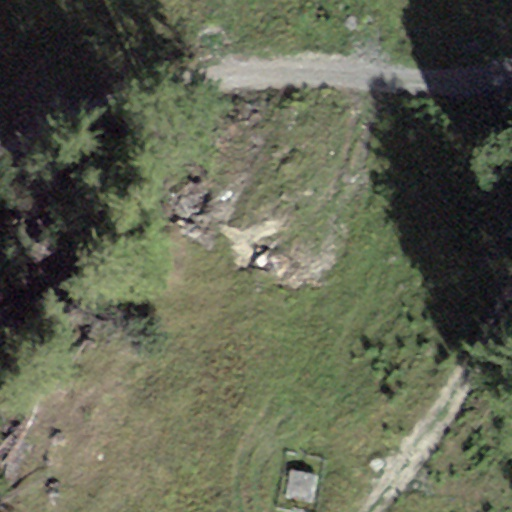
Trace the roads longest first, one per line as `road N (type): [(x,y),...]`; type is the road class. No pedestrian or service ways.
road 1 (track): [(0,173),(88,109),(319,68),(511,76)]
road 2 (track): [(511,280),(418,455),(373,511)]
